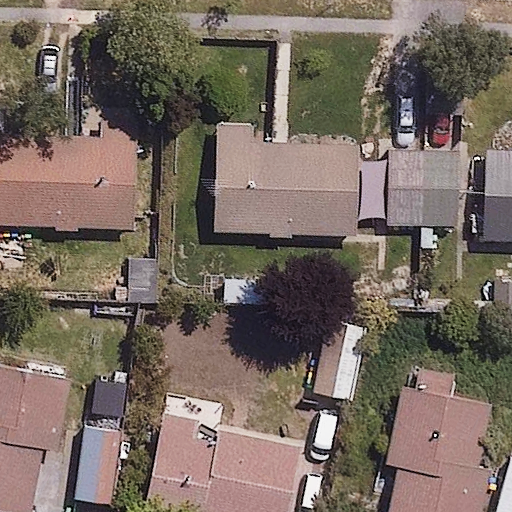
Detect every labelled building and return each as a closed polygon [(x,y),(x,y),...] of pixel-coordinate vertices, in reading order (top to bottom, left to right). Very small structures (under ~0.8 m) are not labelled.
[(81,136),(0,132),(0,218),(130,224),(134,117),(82,115),(81,136)] [(258,119),(214,118),(212,224),(358,227),(360,137),(258,135),(258,119)] [(511,140),(491,141),(492,232),(511,232),(511,140)] [(461,141),(389,142),(390,220),(462,219),(461,141)] [(369,332),(329,322),(314,382),(353,392),(369,332)] [(83,371),(0,356),(0,497),(77,510),(79,496),(116,502),(130,423),(76,413),(83,371)] [(490,392),(403,377),(389,458),(400,460),(390,511),(482,511),(490,465),(478,462),(490,392)] [(291,511),(306,444),(168,414),(146,511),(204,511),(205,510),(215,511),(291,511)] [(511,511),(511,459),(497,511),(511,511)]
